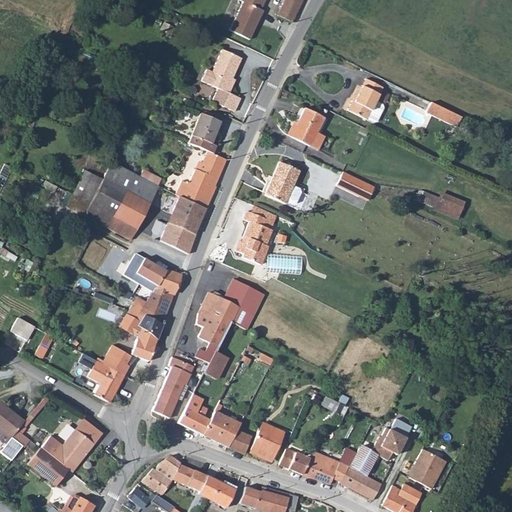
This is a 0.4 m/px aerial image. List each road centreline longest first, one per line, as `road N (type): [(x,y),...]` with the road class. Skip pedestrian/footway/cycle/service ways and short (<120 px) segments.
road 1 (residential): [(318,0),(202,244),(129,432)]
road 2 (residential): [(131,458),(185,446),(362,511)]
road 3 (unclassified): [(129,432),(0,354)]
road 4 (track): [(468,511),(511,398)]
